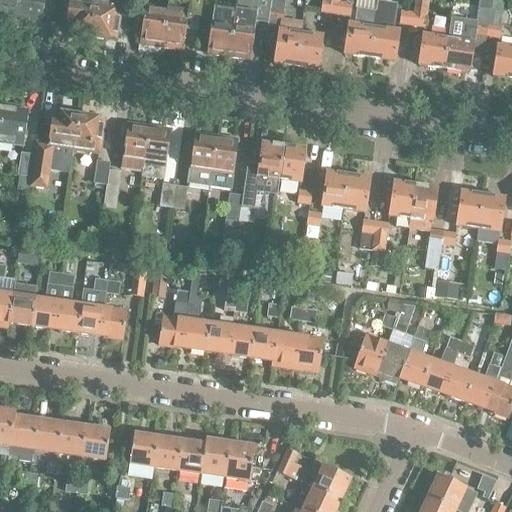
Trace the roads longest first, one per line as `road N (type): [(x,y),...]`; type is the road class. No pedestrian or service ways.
road 1 (residential): [(0,65),(511,139)]
road 2 (residential): [(413,432),(0,367)]
